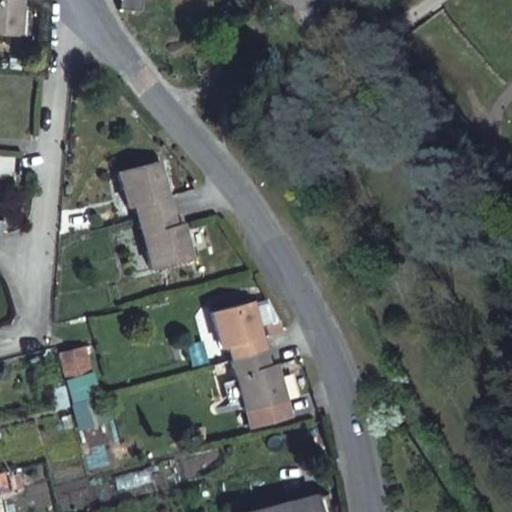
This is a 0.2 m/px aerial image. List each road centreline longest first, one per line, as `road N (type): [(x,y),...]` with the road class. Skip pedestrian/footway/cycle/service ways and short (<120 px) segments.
road 1 (residential): [(371,511),(330,358),(304,300),(222,172),(87,0)]
road 2 (residential): [(63,0),(37,328)]
